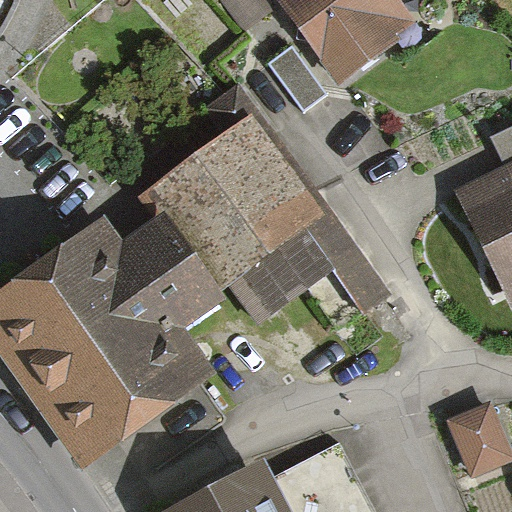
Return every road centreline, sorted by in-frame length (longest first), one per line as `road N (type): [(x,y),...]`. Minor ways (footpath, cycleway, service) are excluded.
road 1 (residential): [(511,397),(460,395),(298,428),(120,511)]
road 2 (unknown): [(417,402),(436,365),(426,322),(283,120)]
